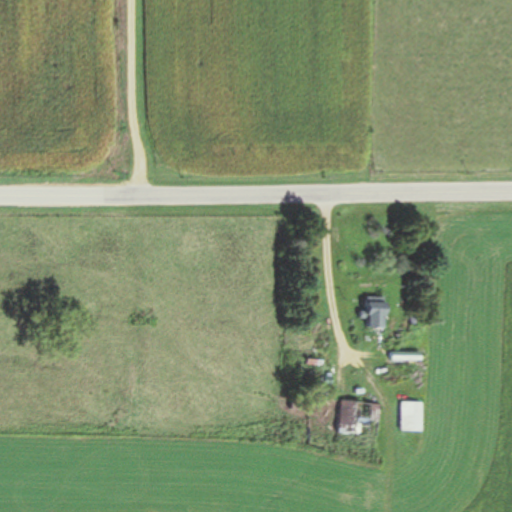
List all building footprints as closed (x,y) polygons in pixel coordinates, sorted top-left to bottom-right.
[(367,326),(388,326),(388,297),(367,297),(367,326)] [(374,302),(373,330),(352,329),(353,301),(374,302)] [(380,349),(381,363),(411,362),(411,349),(380,349)] [(402,430),(422,430),(422,400),(402,400),(402,430)] [(388,401),(387,432),(408,433),(410,402),(388,401)] [(369,406),(366,437),(330,433),(333,402),(369,406)]
